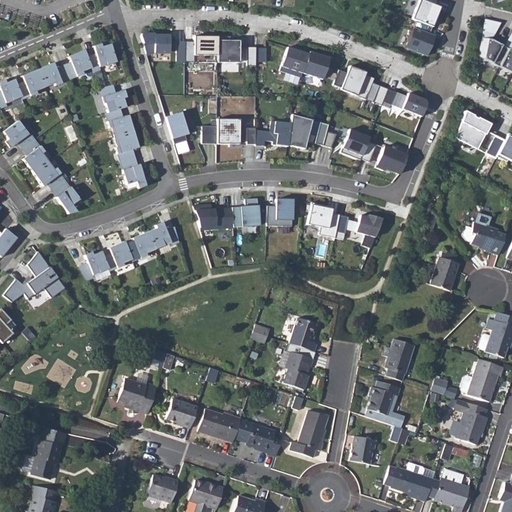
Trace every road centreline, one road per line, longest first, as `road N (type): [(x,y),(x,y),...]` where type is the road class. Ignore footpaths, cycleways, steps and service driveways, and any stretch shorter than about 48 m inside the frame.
road 1 (residential): [(170,189),(269,174),(393,193),(443,80)]
road 2 (residential): [(114,14),(255,19),(443,80)]
road 3 (residential): [(170,189),(114,14)]
road 4 (residential): [(159,444),(302,489)]
road 5 (residential): [(37,228),(55,233),(170,189)]
road 6 (residential): [(0,60),(114,14)]
